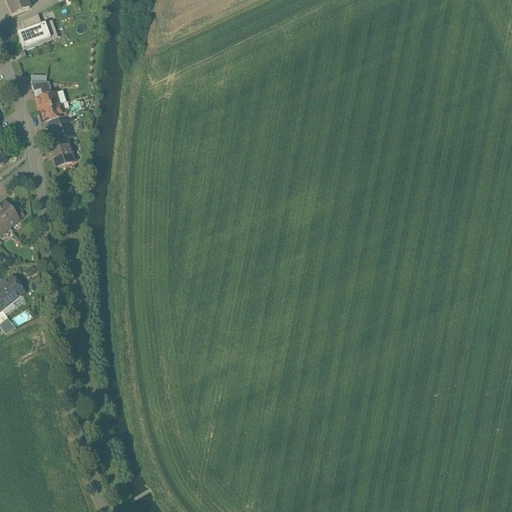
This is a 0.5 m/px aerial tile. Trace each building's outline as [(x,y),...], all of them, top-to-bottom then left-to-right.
[(24,0),(5,0),(12,17),(29,10),(24,0)] [(21,23),(24,32),(42,26),(38,16),(21,23)] [(25,35),(18,38),(23,52),(51,42),(48,33),(54,31),(51,23),(42,26),(24,32),(25,35)] [(48,84),(30,83),(33,93),(40,91),(43,98),(52,95),(48,84)] [(43,98),(35,100),(39,112),(59,106),(55,94),(52,95),(43,98)] [(59,106),(39,112),(42,124),(62,118),(64,118),(65,115),(64,112),(62,111),(61,112),(59,106)] [(62,118),(49,123),(51,129),(64,125),(62,118)] [(51,129),(54,139),(71,134),(68,124),(64,125),(51,129)] [(72,163),(66,141),(48,146),(55,169),(72,163)] [(71,187),(57,189),(59,200),(73,198),(71,187)] [(11,211),(4,203),(0,206),(0,217),(9,229),(19,221),(11,211)] [(24,217),(16,207),(11,211),(19,221),(24,217)] [(0,236),(9,229),(0,217),(0,236)] [(25,294),(11,277),(0,285),(0,288),(13,304),(25,294)] [(0,288),(0,312),(1,312),(2,313),(13,304),(0,288)]
